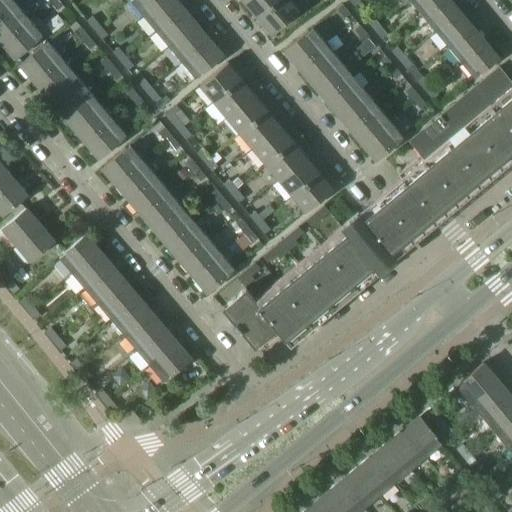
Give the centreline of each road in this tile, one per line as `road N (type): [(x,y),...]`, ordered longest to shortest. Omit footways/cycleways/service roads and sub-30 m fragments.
road 1 (residential): [(423,258),(261,380),(241,377),(0,92)]
road 2 (tertiary): [(445,285),(150,511)]
road 3 (residential): [(423,258),(209,0)]
road 4 (tertiary): [(223,511),(465,311)]
road 5 (trunk): [(84,511),(0,403)]
